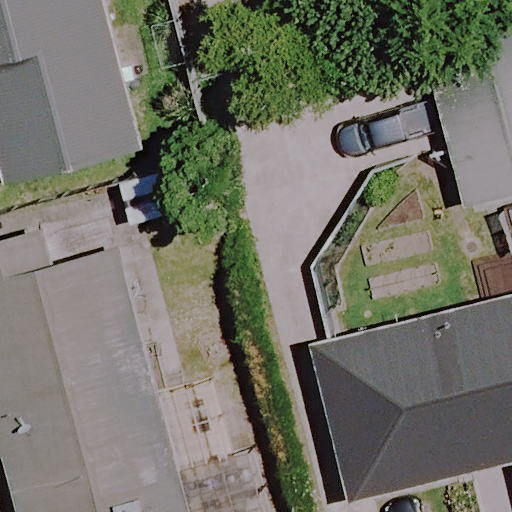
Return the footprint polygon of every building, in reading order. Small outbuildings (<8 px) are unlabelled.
[(120,0),(0,0),(0,113),(17,179),(158,142),(120,0)] [(454,99),(480,199),(511,190),(511,7),(435,27),(454,99)] [(60,220),(0,235),(0,381),(3,394),(0,395),(0,454),(8,453),(19,450),(35,511),(207,511),(195,464),(135,240),(69,257),(60,220)] [(511,290),(325,337),(364,497),(511,460),(511,290)] [(279,511),(262,447),(195,464),(207,511),(279,511)]
